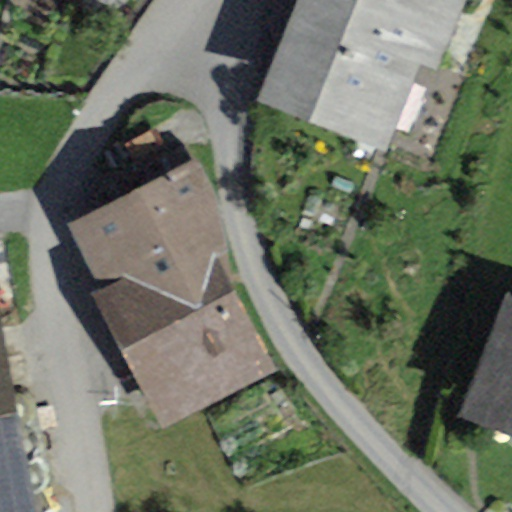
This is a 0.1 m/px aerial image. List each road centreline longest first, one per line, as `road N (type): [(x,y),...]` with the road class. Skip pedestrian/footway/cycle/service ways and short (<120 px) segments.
road 1 (residential): [(446,511),(333,398),(264,286),(229,174),(216,0)]
road 2 (residential): [(186,0),(101,121),(55,219),(60,336),(98,511)]
